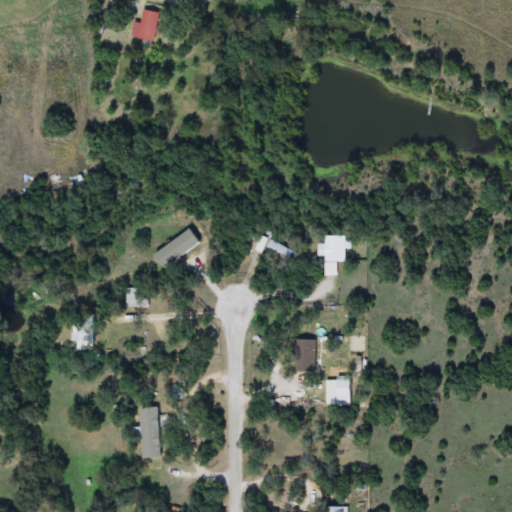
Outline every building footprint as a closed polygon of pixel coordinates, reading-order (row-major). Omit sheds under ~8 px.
[(135,22),(142,24),(144,10),(161,13),(156,42),(132,37),(135,22)] [(202,243),(166,267),(157,254),(192,229),(202,243)] [(347,261),(336,261),(336,274),(327,274),(327,235),(347,235),(347,261)] [(265,252),(259,250),(264,237),(299,251),(294,263),(273,254),(274,251),(267,247),(265,252)] [(94,347),(71,347),(71,319),(94,319),(94,347)] [(295,372),(295,339),(317,339),(317,372),(295,372)] [(141,408),(159,408),(162,458),(144,459),(141,408)]
